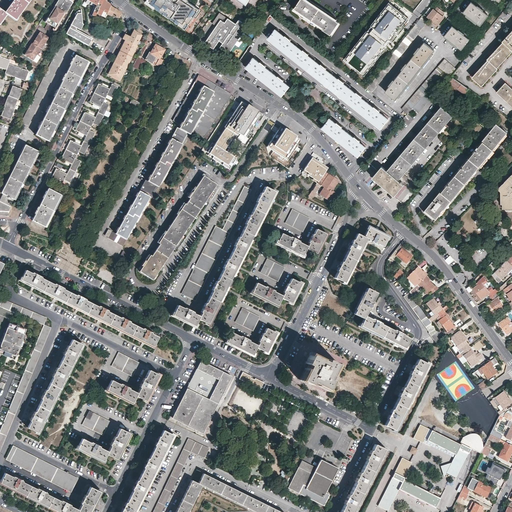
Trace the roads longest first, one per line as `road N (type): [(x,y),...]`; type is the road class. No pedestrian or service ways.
road 1 (residential): [(133,11),(19,224)]
road 2 (residential): [(371,429),(418,335),(380,268),(404,230)]
road 3 (residential): [(133,11),(317,136)]
road 4 (residential): [(511,360),(432,253),(404,230)]
road 5 (residential): [(294,511),(198,463),(189,466),(167,511)]
road 6 (residential): [(346,226),(268,373)]
road 7 (residential): [(175,296),(198,302),(261,177)]
road 8 (residential): [(161,322),(22,253)]
road 9 (residential): [(261,177),(237,185),(175,296)]
road 10 (residential): [(116,492),(175,375)]
road 11 (residential): [(9,439),(59,319)]
road 12 (residential): [(175,375),(59,319)]
road 13 (unknown): [(465,0),(439,34),(436,59),(398,105)]
